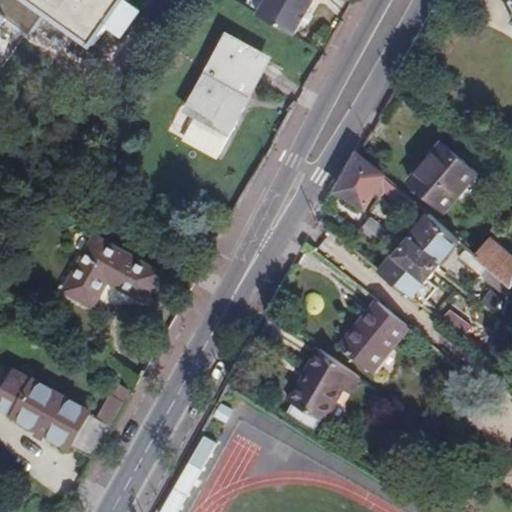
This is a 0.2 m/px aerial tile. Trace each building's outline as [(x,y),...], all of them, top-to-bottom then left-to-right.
[(0,0),(0,27),(11,34),(32,0),(52,0),(101,32),(121,0),(0,0)] [(266,0),(258,13),(293,34),(315,0),(266,0)] [(249,90),(275,44),(235,23),(183,119),(194,126),(188,137),(222,156),(256,94),(249,90)] [(475,178),(440,152),(410,191),(446,217),(475,178)] [(414,215),(419,208),(359,153),(338,190),(364,205),(373,190),(380,195),(385,189),(414,215)] [(429,216),(382,273),(412,298),(458,242),(429,216)] [(174,256),(111,218),(77,274),(106,291),(123,264),(157,285),(174,256)] [(365,230),(381,242),(394,240),(398,236),(376,218),(365,230)] [(477,260),(510,290),(511,283),(511,261),(492,243),(477,260)] [(459,261),(507,303),(510,290),(477,260),(468,251),(459,261)] [(410,329),(380,305),(346,350),(373,374),(410,329)] [(440,321),(462,340),(472,328),(449,309),(440,321)] [(360,383),(320,354),(284,404),(321,431),(345,397),(349,399),(360,383)] [(29,355),(19,372),(36,382),(47,365),(29,355)] [(36,382),(19,372),(8,389),(27,399),(25,403),(80,432),(99,395),(47,365),(36,382)] [(115,382),(101,418),(117,424),(131,389),(115,382)]
